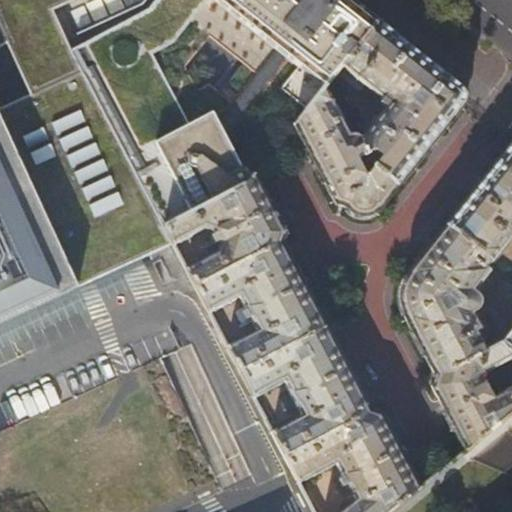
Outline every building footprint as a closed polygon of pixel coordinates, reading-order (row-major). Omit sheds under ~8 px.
[(0,0),(0,322),(85,284),(133,262),(173,244),(74,52),(53,11),(76,0),(0,0)] [(158,0),(151,11),(74,52),(164,226),(247,181),(253,174),(266,158),(272,151),(287,133),(293,125),(324,87),(341,66),(377,22),(362,10),(351,1),(348,0),(158,0)] [(449,79),(377,22),(341,66),(388,104),(360,138),(358,136),(355,135),(353,136),(350,137),(324,87),(293,125),(313,161),(336,204),(337,204),(345,207),(348,212),(352,215),(358,217),(362,217),(368,216),(372,213),(375,210),(377,210),(397,185),(439,134),(463,104),(465,98),(464,93),(460,89),(449,79)] [(282,158),(297,140),(287,133),(272,151),(282,158)] [(473,192),(446,226),(489,261),(511,232),(511,143),(511,145),(473,192)] [(272,211),(253,174),(247,181),(164,226),(173,244),(204,228),(214,232),(215,233),(211,235),(214,244),(219,241),(220,242),(216,253),(186,268),(196,286),(281,242),(282,235),(283,234),(278,221),(272,211)] [(484,267),(489,261),(446,226),(408,272),(409,273),(405,278),(402,286),(400,293),(399,300),(400,305),(402,311),(404,317),(404,318),(434,375),(486,348),(476,330),(479,328),(479,326),(472,311),(475,309),(478,307),(479,304),(479,301),(478,297),(475,294),(472,291),(485,274),(486,272),(486,270),(484,267)] [(281,242),(196,286),(209,312),(239,296),(244,306),(236,310),(244,326),(252,322),(257,330),(227,345),(240,371),(325,328),(308,296),(281,243),(281,242)] [(325,328),(240,371),(247,385),(253,396),(283,381),(289,391),(281,395),(287,408),(295,404),(300,414),(271,430),(284,455),(369,411),(342,360),(325,328)] [(511,328),(502,340),(511,351),(511,328)] [(511,351),(502,340),(486,348),(434,375),(432,385),(430,386),(445,411),(466,450),(511,412),(511,385),(491,397),(481,378),(483,372),(511,357),(511,351)] [(369,411),(284,455),(291,468),(298,481),(335,462),(340,472),(332,476),(339,490),(347,485),(353,497),(336,511),(387,511),(418,488),(394,442),(378,413),(369,411)]
